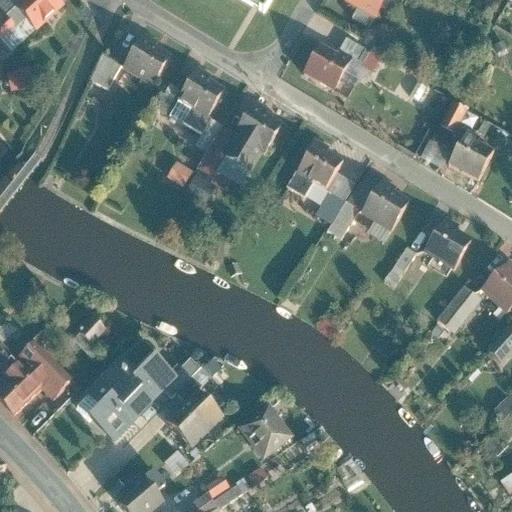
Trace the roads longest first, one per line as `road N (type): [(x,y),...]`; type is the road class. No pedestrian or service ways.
road 1 (residential): [(257,78),(511,233)]
road 2 (residential): [(123,0),(257,78)]
